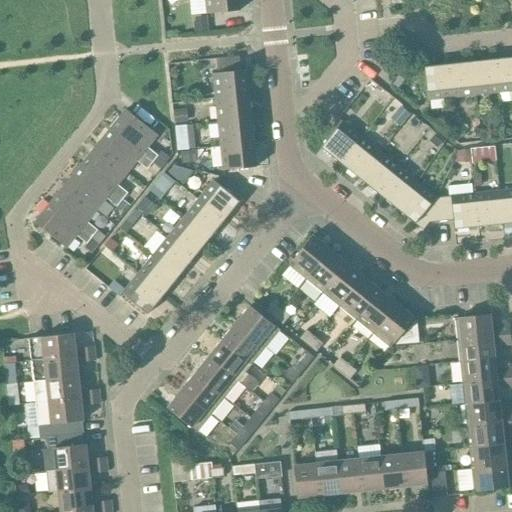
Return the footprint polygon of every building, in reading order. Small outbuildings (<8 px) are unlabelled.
[(206,0),(208,14),(241,11),(240,0),(206,0)] [(217,59),(218,74),(214,74),(216,98),(249,95),(247,71),(241,72),(239,57),(217,59)] [(511,57),(497,59),(501,92),(511,90),(511,57)] [(497,59),(474,62),(477,95),(501,92),(497,59)] [(474,62),(450,64),(453,97),(477,95),(474,62)] [(429,100),(453,97),(450,64),(425,67),(429,100)] [(216,98),(218,122),(252,119),(249,95),(216,98)] [(409,113),(401,107),(391,119),(399,125),(409,113)] [(112,130),(153,162),(158,156),(148,148),(158,135),(127,110),(112,130)] [(218,122),(221,146),(254,142),(252,119),(218,122)] [(322,148),(341,163),(363,137),(344,122),(322,148)] [(194,147),(190,123),(172,127),(176,150),(194,147)] [(97,148),(128,173),(137,162),(147,170),(153,162),(112,130),(97,148)] [(341,163),(360,178),(381,152),(363,137),(341,163)] [(223,170),(256,167),(254,142),(221,146),(223,170)] [(82,167),(123,200),(128,194),(118,186),(128,173),(97,148),(82,167)] [(360,178),(378,193),(400,167),(381,152),(360,178)] [(149,171),(156,176),(159,172),(162,169),(154,164),(149,171)] [(67,185),(98,210),(107,199),(117,207),(123,200),(82,167),(67,185)] [(378,193),(397,208),(418,182),(400,167),(378,193)] [(164,174),(150,190),(160,199),(174,182),(164,174)] [(215,181),(199,200),(225,221),(241,202),(215,181)] [(416,224),(423,229),(430,222),(437,199),(438,198),(418,182),(397,208),(416,224)] [(52,204),(101,243),(106,237),(88,223),(98,210),(67,185),(52,204)] [(511,189),(499,191),(503,224),(511,223),(511,189)] [(499,191),(475,194),(479,227),(503,224),(499,191)] [(453,220),(454,230),(479,227),(475,194),(451,196),(451,197),(437,199),(430,222),(453,220)] [(141,213),(147,217),(155,207),(144,198),(135,210),(140,214),(141,213)] [(199,200),(184,219),(210,240),(225,221),(199,200)] [(84,247),(92,254),(101,243),(52,204),(37,223),(67,248),(77,236),(87,244),(84,247)] [(184,219),(169,238),(195,258),(210,240),(184,219)] [(290,266),(307,280),(331,250),(314,236),(290,266)] [(169,238),(154,256),(180,277),(195,258),(169,238)] [(104,247),(112,253),(118,245),(111,239),(104,247)] [(307,280),(324,294),(347,264),(331,250),(307,280)] [(154,256),(139,275),(165,296),(180,277),(154,256)] [(324,294),(340,307),(364,277),(347,264),(324,294)] [(150,315),(165,296),(139,275),(124,294),(150,315)] [(340,307),(357,321),(381,291),(364,277),(340,307)] [(357,321),(374,334),(397,304),(381,291),(357,321)] [(276,319),(282,311),(273,303),(266,311),(276,319)] [(374,334),(391,348),(415,319),(397,304),(374,334)] [(238,324),(267,348),(281,331),(252,307),(238,324)] [(282,311),(276,319),(283,325),(290,317),(282,311)] [(456,319),(458,340),(493,337),(491,315),(456,319)] [(224,341),(254,365),(267,348),(238,324),(224,341)] [(498,326),(499,336),(511,335),(510,324),(498,326)] [(418,329),(408,330),(395,346),(419,344),(418,329)] [(309,346),(316,338),(306,330),(300,338),(309,346)] [(29,339),(32,361),(78,356),(75,334),(43,338),(29,339)] [(511,345),(511,344),(511,335),(499,336),(500,347),(511,345)] [(458,340),(461,362),(495,358),(493,337),(458,340)] [(316,338),(309,346),(316,352),(323,344),(316,338)] [(239,383),(252,393),(259,383),(247,373),(254,365),(224,341),(210,357),(240,381),(239,383)] [(79,348),(80,356),(96,354),(95,347),(79,348)] [(314,357),(306,350),(292,368),(300,374),(314,357)] [(80,356),(81,363),(97,362),(96,354),(80,356)] [(32,361),(34,382),(80,377),(78,356),(32,361)] [(197,374),(226,398),(239,383),(240,381),(210,357),(197,374)] [(342,373),(349,365),(340,358),(333,366),(342,373)] [(461,362),(463,384),(498,380),(495,358),(461,362)] [(349,365),(342,373),(350,379),(357,371),(349,365)] [(511,367),(502,369),(503,379),(511,378),(511,367)] [(293,383),(300,374),(292,368),(284,377),(293,383)] [(183,391),(213,415),(226,398),(197,374),(183,391)] [(34,382),(36,404),(82,399),(80,377),(34,382)] [(511,389),(511,378),(503,379),(505,390),(511,389)] [(463,384),(465,405),(500,401),(498,380),(463,384)] [(85,391),(86,398),(101,397),(100,390),(85,391)] [(169,408),(198,432),(213,415),(183,391),(169,408)] [(264,401),(272,408),(279,400),(270,393),(264,401)] [(101,404),(101,397),(86,398),(87,406),(101,404)] [(36,404),(40,438),(47,437),(79,434),(86,433),(82,399),(36,404)] [(408,400),(396,401),(397,408),(408,408),(419,407),(418,400),(408,400)] [(272,408),(264,401),(251,418),(259,425),(272,408)] [(384,402),(385,411),(394,411),(394,409),(397,408),(396,401),(384,402)] [(465,405),(467,427),(502,423),(500,401),(465,405)] [(354,405),(355,414),(366,413),(365,404),(354,405)] [(355,414),(354,405),(341,407),(342,415),(355,414)] [(312,418),(332,416),(332,408),(311,410),(312,418)] [(312,418),(311,410),(289,412),(290,420),(312,418)] [(259,425),(251,418),(237,435),(245,441),(259,425)] [(467,427),(470,448),(504,444),(502,423),(467,427)] [(55,450),(57,470),(89,467),(87,445),(80,446),(79,434),(47,437),(48,451),(55,450)] [(237,435),(230,444),(237,450),(245,441),(237,435)] [(470,448),(472,470),(507,466),(504,444),(470,448)] [(317,464),(320,496),(341,494),(338,462),(337,451),(316,454),(317,464)] [(402,455),(406,487),(428,484),(425,452),(402,455)] [(381,457),(384,489),(406,487),(402,455),(381,457)] [(92,459),(93,466),(108,465),(107,457),(92,459)] [(360,459),(363,491),(384,489),(381,457),(360,459)] [(338,462),(341,494),(363,491),(360,459),(338,462)] [(280,462),(264,464),(265,478),(282,476),(281,462),(280,462)] [(212,470),(209,470),(208,464),(190,466),(192,481),(211,478),(211,477),(213,477),(212,470)] [(264,464),(255,465),(256,473),(256,479),(265,478),(264,464)] [(320,496),(317,464),(295,466),(298,498),(320,496)] [(109,472),(108,465),(93,466),(93,474),(109,472)] [(255,465),(234,467),(235,476),(256,473),(255,465)] [(472,470),(474,492),(509,488),(507,466),(472,470)] [(89,467),(57,470),(46,472),(48,493),(60,492),(92,488),(89,467)] [(448,497),(445,472),(431,473),(434,498),(448,497)] [(60,492),(61,511),(71,511),(94,510),(92,488),(60,492)] [(260,511),(282,511),(281,499),(259,502),(260,511)] [(97,502),(98,509),(113,508),(112,500),(97,502)] [(260,511),(259,511),(258,502),(237,504),(238,511),(260,511)]
